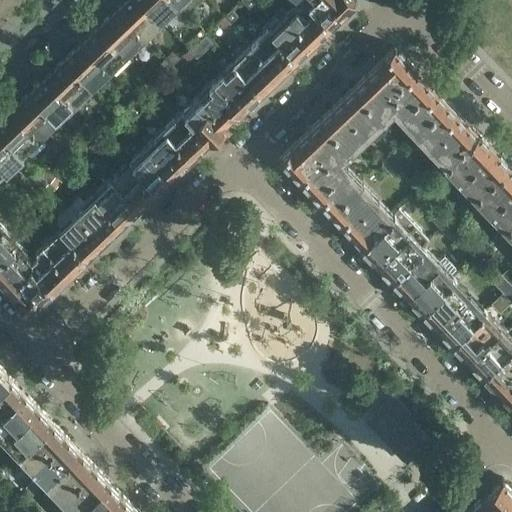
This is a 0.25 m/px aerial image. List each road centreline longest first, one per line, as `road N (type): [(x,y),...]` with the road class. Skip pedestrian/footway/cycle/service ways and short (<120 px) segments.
road 1 (residential): [(499,435),(240,159)]
road 2 (residential): [(240,159),(31,352)]
road 3 (residential): [(240,159),(398,0)]
road 4 (residential): [(31,352),(185,511)]
road 5 (unclassified): [(406,0),(511,112)]
